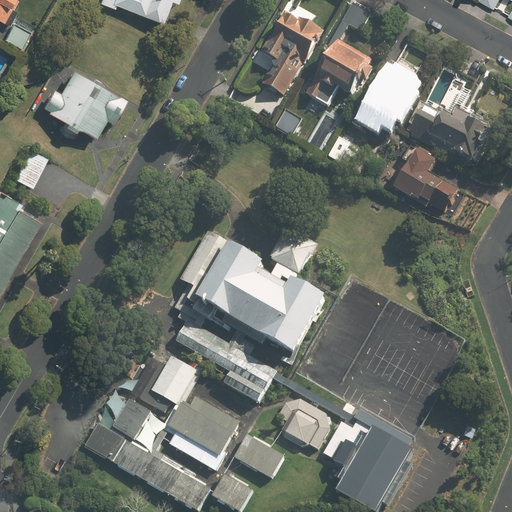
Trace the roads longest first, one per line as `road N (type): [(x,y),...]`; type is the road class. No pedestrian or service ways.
road 1 (residential): [(245,0),(0,415)]
road 2 (residential): [(511,342),(489,268),(511,221)]
